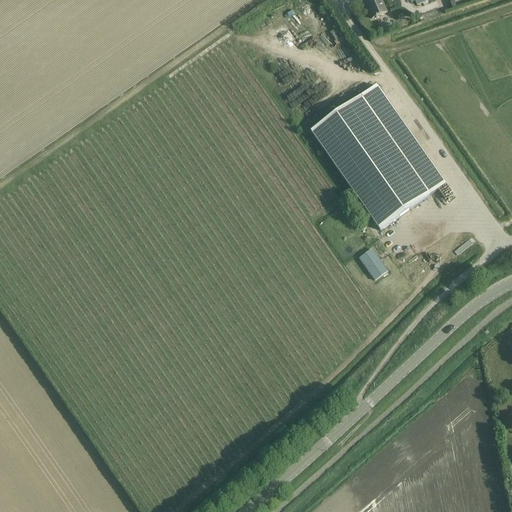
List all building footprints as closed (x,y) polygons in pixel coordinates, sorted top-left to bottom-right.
[(387,13),(381,0),(365,0),(364,1),(372,20),(387,13)] [(336,54),(346,48),(344,44),(334,50),(336,54)] [(378,86),(311,133),(380,232),(430,197),(446,186),(378,86)] [(373,251),(360,260),(375,281),(388,273),(373,251)] [(418,285),(429,275),(425,271),(414,280),(418,285)]
